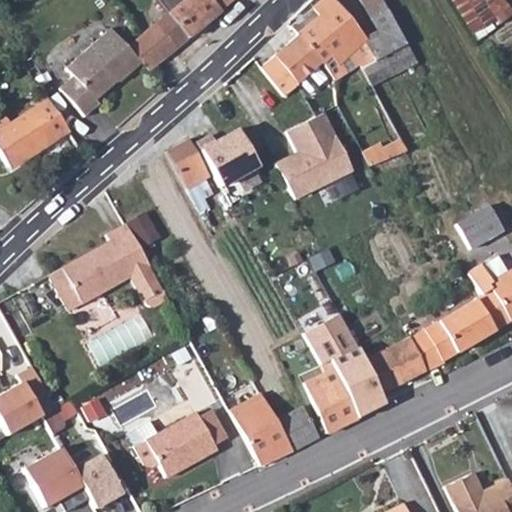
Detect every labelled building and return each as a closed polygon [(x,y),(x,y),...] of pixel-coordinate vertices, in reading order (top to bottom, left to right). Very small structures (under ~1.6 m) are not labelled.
[(224,0),(153,0),(150,3),(159,13),(136,32),(157,57),(224,0)] [(318,63),(328,78),(332,83),(335,80),(333,67),(359,41),(325,0),(322,0),(309,12),(316,20),(295,38),(318,63)] [(384,11),(378,0),(356,0),(368,20),(384,11)] [(476,0),(450,0),(469,33),(489,21),(476,0)] [(375,33),(359,41),(372,62),(403,45),(384,11),(368,20),(375,33)] [(309,12),(288,30),(295,38),(316,20),(309,12)] [(157,57),(136,32),(122,45),(106,26),(61,63),(68,70),(53,83),(80,115),(94,103),(88,95),(106,80),(108,83),(134,61),(141,70),(157,57)] [(272,60),(294,86),(318,63),(295,38),(272,60)] [(403,45),(372,62),(360,69),(369,87),(413,64),(403,45)] [(272,60),(259,70),(280,96),(294,86),(272,60)] [(0,114),(0,156),(6,167),(64,131),(43,97),(6,120),(2,113),(0,114)] [(325,114),(288,131),(298,153),(276,163),(294,202),(353,175),(325,114)] [(210,135),(194,145),(224,194),(261,171),(237,131),(216,144),(210,135)] [(185,139),(163,152),(183,190),(206,177),(185,139)] [(383,161),(403,153),(398,143),(378,151),(383,161)] [(367,167),(383,161),(378,151),(375,147),(360,153),(367,167)] [(499,230),(484,208),(453,226),(467,250),(499,230)] [(124,223),(138,247),(155,238),(141,213),(124,223)] [(107,240),(45,276),(65,311),(127,275),(145,306),(153,308),(159,306),(165,301),(122,224),(104,234),(107,240)] [(488,291),(507,322),(511,318),(511,268),(501,275),(492,259),(466,275),(479,296),(488,291)] [(444,360),(507,322),(488,291),(479,296),(436,324),(407,339),(422,373),(443,362),(444,360)] [(399,383),(422,373),(407,339),(393,345),(384,349),(399,383)] [(356,418),(383,405),(377,393),(360,360),(355,349),(328,362),(331,369),(356,418)] [(377,393),(399,383),(384,349),(360,360),(377,393)] [(20,385),(29,399),(43,391),(30,367),(15,375),(20,385)] [(326,433),(356,418),(331,369),(301,383),(326,433)] [(0,396),(0,428),(5,437),(39,417),(29,399),(20,385),(0,396)] [(241,437),(273,422),(258,395),(226,411),(241,437)] [(87,423),(103,414),(94,399),(79,408),(87,423)] [(290,451),(316,438),(301,408),(273,422),(290,451)] [(210,414),(197,421),(211,447),(223,439),(210,414)] [(127,435),(144,467),(152,470),(158,467),(165,480),(215,453),(211,447),(197,421),(194,415),(155,436),(148,423),(127,435)] [(258,467),(290,451),(273,422),(241,437),(258,467)] [(42,508),(56,500),(79,487),(70,472),(57,450),(21,471),(42,508)] [(97,456),(70,472),(79,487),(86,500),(92,511),(119,495),(97,456)] [(511,511),(511,495),(504,479),(479,491),(471,475),(443,489),(454,511),(511,511)] [(64,511),(86,500),(79,487),(56,500),(63,511),(64,511)]
